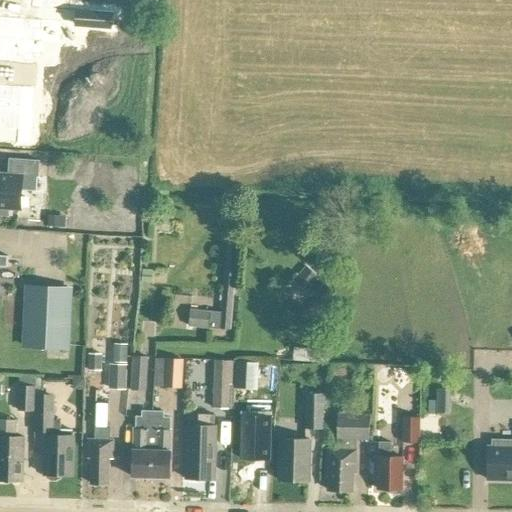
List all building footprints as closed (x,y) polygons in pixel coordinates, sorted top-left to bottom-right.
[(30,0),(30,7),(54,9),(54,0),(30,0)] [(85,11),(84,25),(112,27),(113,13),(85,11)] [(0,16),(0,39),(44,42),(59,43),(61,21),(37,20),(0,16)] [(0,39),(0,61),(34,63),(34,55),(43,56),(44,42),(0,39)] [(63,65),(62,77),(70,78),(71,66),(63,65)] [(0,85),(0,107),(32,109),(33,87),(0,85)] [(0,107),(0,129),(17,130),(16,143),(30,144),(33,109),(32,109),(0,107)] [(49,136),(48,151),(77,153),(78,138),(49,136)] [(0,173),(0,209),(21,211),(23,176),(39,177),(40,161),(10,159),(9,174),(0,173)] [(65,216),(48,215),(48,227),(65,228),(65,216)] [(221,330),(231,331),(239,238),(228,237),(222,308),(211,307),(211,311),(190,309),(189,328),(209,329),(209,328),(221,329),(221,330)] [(305,266),(293,281),(306,292),(318,278),(305,266)] [(153,269),(143,268),(142,283),(152,284),(153,269)] [(26,347),(66,349),(69,289),(29,287),(26,347)] [(101,371),(102,354),(88,354),(88,371),(101,371)] [(132,391),(147,391),(149,357),(134,356),(132,391)] [(165,388),(183,388),(184,359),(166,358),(165,388)] [(236,363),(235,389),(256,390),(257,364),(236,363)] [(109,389),(127,390),(128,365),(110,364),(109,389)] [(36,389),(36,378),(20,378),(20,385),(19,385),(18,411),(35,412),(35,403),(35,394),(36,389)] [(214,409),(230,409),(231,384),(215,383),(214,409)] [(449,414),(450,390),(437,390),(436,414),(449,414)] [(35,412),(35,431),(45,431),(44,475),(46,475),(46,477),(51,480),(55,480),(60,477),(60,475),(73,475),(73,432),(60,431),(61,421),(53,421),(54,395),(35,394),(35,403),(35,412)] [(305,429),(324,429),(325,394),(306,394),(305,429)] [(95,401),(95,426),(107,426),(108,401),(95,401)] [(152,450),(153,412),(142,412),(142,417),(136,417),(136,428),(133,428),(133,450),(132,477),(151,478),(152,450)] [(153,412),(152,450),(151,478),(169,478),(170,451),(171,430),(170,430),(170,418),(163,418),(163,412),(153,412)] [(242,430),(242,457),(271,457),(272,415),(243,414),(243,430),(242,430)] [(186,478),(214,479),(216,426),(214,426),(214,415),(198,415),(198,426),(187,426),(186,478)] [(339,415),(337,449),(326,449),(326,473),(328,473),(328,490),(353,491),(353,474),(356,474),(357,439),(369,440),(370,416),(339,415)] [(403,443),(418,443),(418,417),(403,417),(403,443)] [(0,420),(0,481),(21,482),(22,464),(24,462),(25,438),(15,437),(16,421),(0,420)] [(113,459),(113,440),(110,440),(110,428),(94,427),(94,440),(88,440),(87,459),(91,459),(91,483),(108,484),(109,459),(113,459)] [(280,480),(309,481),(309,439),(280,438),(280,480)] [(488,447),(488,480),(511,480),(511,439),(492,439),(492,447),(488,447)] [(399,490),(402,490),(403,458),(391,457),(391,443),(379,442),(379,457),(378,457),(378,489),(389,490),(392,492),(396,492),(399,490)]
